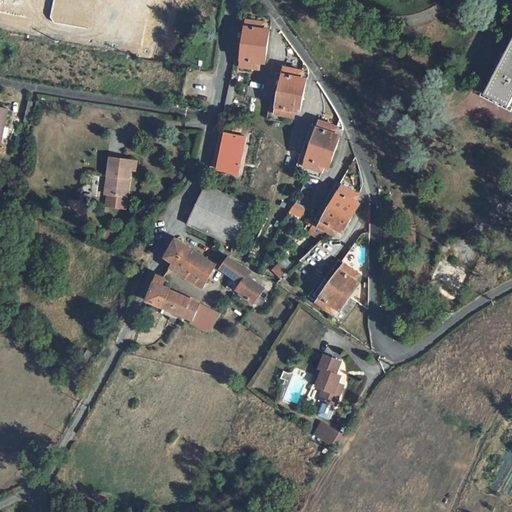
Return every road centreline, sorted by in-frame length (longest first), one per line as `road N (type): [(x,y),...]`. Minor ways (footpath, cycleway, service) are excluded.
road 1 (unclassified): [(234,9),(290,22),(310,47),(378,189),(375,318),(389,350),(401,355),(511,284)]
road 2 (unclassified): [(234,9),(210,149),(42,485)]
road 3 (unknown): [(214,123),(0,82)]
